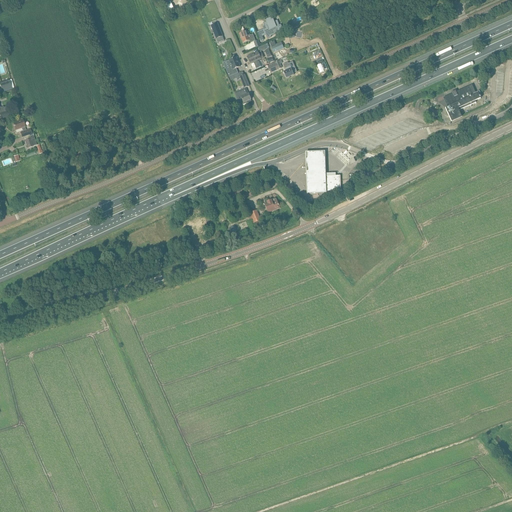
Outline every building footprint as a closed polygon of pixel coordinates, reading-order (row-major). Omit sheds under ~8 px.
[(264,26),(262,27),(267,39),(271,37),(271,36),(275,34),(275,33),(283,30),(281,25),(276,27),(274,23),(273,24),(270,18),(266,20),(267,23),(263,24),(264,26)] [(223,37),(217,24),(216,25),(211,26),(216,40),(223,37)] [(240,33),(243,43),(250,40),(251,43),(255,41),(253,35),(248,36),(246,31),(240,33)] [(276,45),(274,41),(269,43),(273,53),(284,49),(281,42),(276,45)] [(258,52),(247,57),(250,63),(264,57),(262,53),(258,54),(258,52)] [(229,77),(238,73),(236,69),(240,67),(236,57),(227,61),(230,71),(227,72),(229,77)] [(254,63),(251,65),(254,70),(261,67),(258,61),(254,63)] [(278,61),(267,66),(270,73),(281,68),(278,61)] [(286,71),(283,72),(286,78),(294,75),(297,74),(294,66),(292,61),(283,65),(286,71)] [(258,70),(251,73),(254,81),(258,80),(256,77),(258,76),(257,74),(259,72),(258,70)] [(242,72),(238,74),(240,77),(244,88),(249,86),(245,75),(244,75),(242,72)] [(9,80),(0,82),(0,86),(2,91),(3,93),(14,89),(14,87),(11,80),(9,80)] [(452,94),(443,98),(447,107),(445,108),(451,122),(451,121),(452,122),(462,117),(461,117),(462,117),(459,110),(476,103),(475,102),(475,101),(480,99),(478,93),(476,94),(472,85),(457,92),(456,90),(451,92),(452,94)] [(235,93),(234,93),(237,101),(240,100),(242,105),(248,103),(247,101),(251,100),(248,94),(246,90),(246,89),(235,93)] [(11,105),(6,106),(7,110),(1,111),(2,116),(13,114),(11,105)] [(22,137),(31,134),(30,129),(26,131),(22,120),(13,123),(15,130),(21,128),(23,132),(20,133),(22,137)] [(410,132),(411,129),(397,125),(396,128),(395,128),(394,131),(406,135),(407,131),(410,132)] [(29,138),(30,139),(25,141),(27,148),(36,145),(34,137),(29,138)] [(53,142),(55,147),(63,144),(61,139),(53,142)] [(326,191),(325,176),(325,153),(306,154),(307,196),(326,195),(326,191)] [(335,176),(335,174),(326,174),(326,176),(325,176),(326,191),(340,191),(340,176),(335,176)] [(276,199),(275,198),(267,201),(268,204),(265,205),(267,211),(273,209),(274,210),(280,208),(276,199)] [(263,229),(260,220),(257,211),(250,213),(258,231),(263,229)] [(202,224),(199,218),(184,225),(186,231),(187,231),(192,243),(196,242),(191,229),(202,224)]
